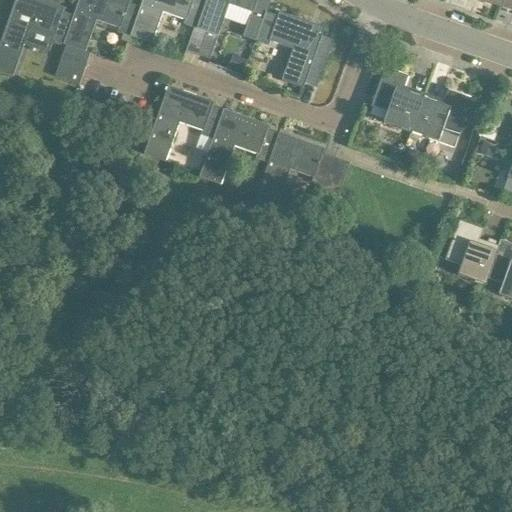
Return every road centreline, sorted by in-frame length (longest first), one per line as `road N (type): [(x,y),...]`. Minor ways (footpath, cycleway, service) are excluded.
road 1 (residential): [(90,70),(137,87),(145,60),(332,123),(372,5)]
road 2 (residential): [(511,58),(372,5)]
